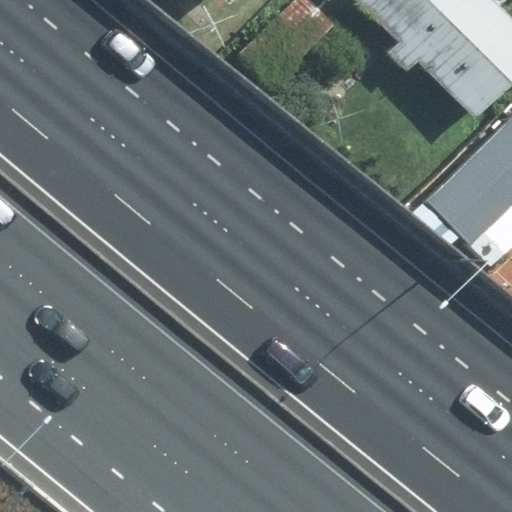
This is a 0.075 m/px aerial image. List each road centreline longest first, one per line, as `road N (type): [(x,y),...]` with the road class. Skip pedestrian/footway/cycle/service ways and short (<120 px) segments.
road 1 (motorway): [(0,85),(510,511)]
road 2 (motorway): [(317,511),(0,251)]
